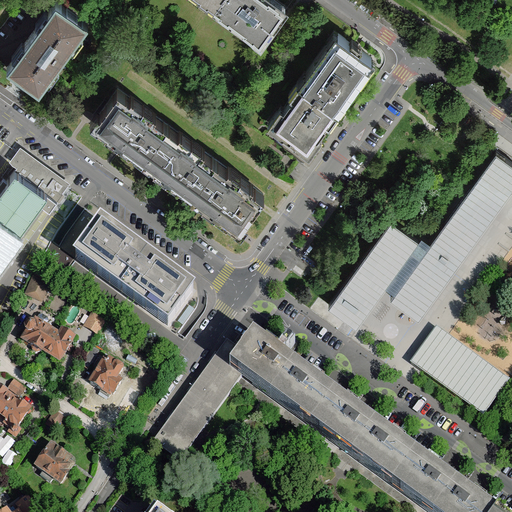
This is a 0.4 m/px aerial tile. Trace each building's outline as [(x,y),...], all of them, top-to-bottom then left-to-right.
[(283,8),(271,0),(219,0),(216,6),(262,39),(283,8)] [(56,1),(7,68),(39,91),(88,24),(56,1)] [(338,33),(302,84),(335,109),(372,58),(352,44),(338,33)] [(335,109),(302,84),(272,126),(305,150),(335,109)] [(118,88),(93,121),(142,157),(167,123),(118,88)] [(215,159),(167,123),(142,157),(191,192),(215,159)] [(290,167),(295,160),(272,144),(263,158),(286,174),(290,167)] [(19,163),(15,170),(47,193),(0,257),(0,265),(44,206),(49,209),(50,210),(58,200),(55,198),(65,184),(20,151),(14,159),(19,163)] [(420,256),(391,296),(419,317),(511,187),(511,162),(497,151),(427,246),(420,256)] [(264,194),(215,159),(191,192),(240,227),(264,194)] [(0,257),(47,193),(15,170),(8,180),(3,177),(0,181),(0,257)] [(0,265),(0,276),(49,209),(44,206),(0,265)] [(411,249),(418,239),(391,219),(329,304),(356,325),(411,249)] [(147,260),(101,226),(76,259),(122,293),(147,260)] [(427,246),(418,239),(411,249),(420,256),(427,246)] [(193,293),(147,260),(122,293),(168,326),(193,293)] [(34,279),(27,295),(42,302),(49,286),(34,279)] [(94,314),(86,327),(98,335),(106,322),(94,314)] [(36,322),(45,327),(48,322),(48,319),(43,316),(39,317),(36,322)] [(42,352),(53,333),(45,327),(36,322),(33,327),(29,325),(26,332),(28,334),(24,341),(32,347),(33,351),(36,353),(42,352)] [(510,381),(438,329),(412,364),(484,417),(510,381)] [(59,337),(53,333),(42,352),(56,359),(61,351),(66,353),(75,339),(62,332),(59,337)] [(294,367),(253,337),(242,353),(233,366),(244,375),(273,396),(294,367)] [(233,366),(242,353),(227,343),(153,443),(180,462),(244,375),(233,366)] [(90,352),(81,366),(88,370),(97,356),(90,352)] [(107,364),(104,363),(91,384),(102,391),(103,388),(114,395),(121,383),(116,380),(123,369),(109,361),(107,364)] [(335,396),(294,367),(273,396),(314,425),(335,396)] [(19,385),(15,390),(22,394),(25,390),(19,385)] [(0,415),(1,416),(13,398),(0,389),(0,415)] [(378,427),(335,396),(314,425),(357,456),(378,427)] [(1,416),(0,417),(0,425),(3,428),(5,425),(13,430),(16,430),(30,410),(13,398),(1,416)] [(55,415),(47,425),(54,430),(61,420),(55,415)] [(416,455),(378,427),(357,456),(395,484),(416,455)] [(52,446),(36,467),(61,485),(73,467),(62,460),(65,456),(52,446)] [(436,511),(457,484),(416,455),(395,484),(433,511),(436,511)] [(495,511),(457,484),(436,511),(495,511)] [(28,511),(36,506),(28,495),(17,505),(22,511),(28,511)] [(55,511),(60,505),(49,498),(44,505),(54,511),(55,511)]
